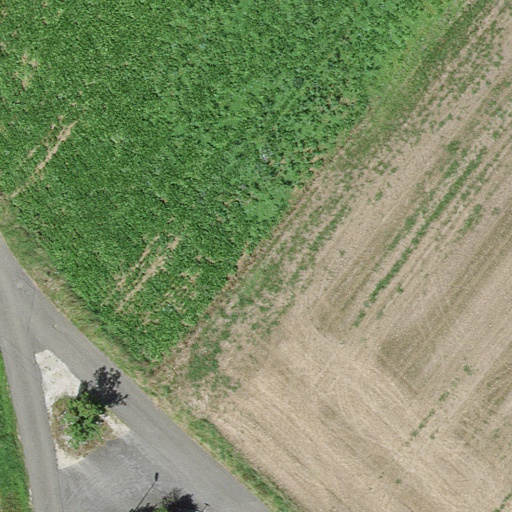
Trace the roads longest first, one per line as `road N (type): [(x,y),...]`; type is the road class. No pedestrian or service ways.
road 1 (residential): [(0,287),(192,441)]
road 2 (residential): [(55,511),(0,289)]
road 3 (residential): [(55,511),(116,492),(192,441)]
